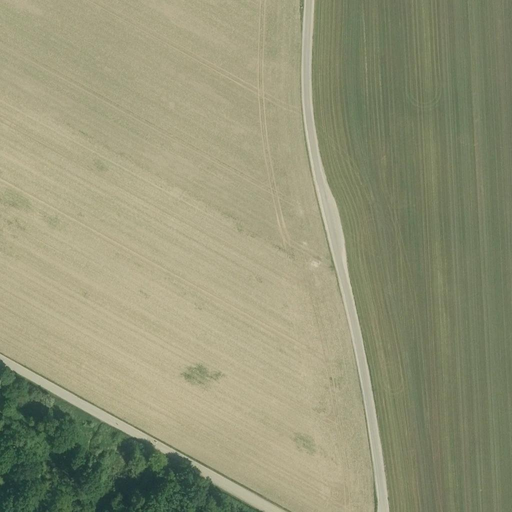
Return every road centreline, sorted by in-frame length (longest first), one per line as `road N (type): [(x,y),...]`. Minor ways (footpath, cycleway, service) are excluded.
road 1 (unclassified): [(382,511),(350,309),(314,163),(308,0)]
road 2 (track): [(275,511),(0,361)]
